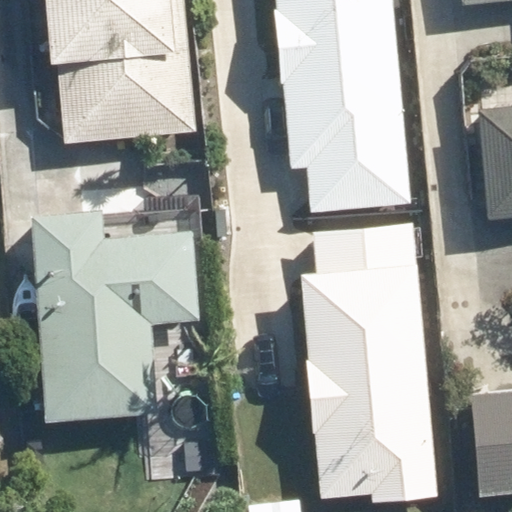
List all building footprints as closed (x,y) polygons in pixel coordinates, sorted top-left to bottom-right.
[(40,0),(45,54),(53,53),(60,136),(192,125),(181,0),(40,0)] [(390,0),(273,0),(288,159),(306,158),(310,207),(408,198),(390,0)] [(511,98),(474,101),(484,213),(511,209),(511,98)] [(95,197),(26,200),(38,413),(152,406),(147,316),(196,314),(191,225),(97,231),(95,197)] [(439,493),(415,217),(318,226),(322,263),(304,264),(323,488),(376,484),(377,498),(439,493)] [(511,378),(468,382),(476,492),(511,489),(511,378)] [(319,511),(319,473),(276,474),(276,511),(319,511)]
